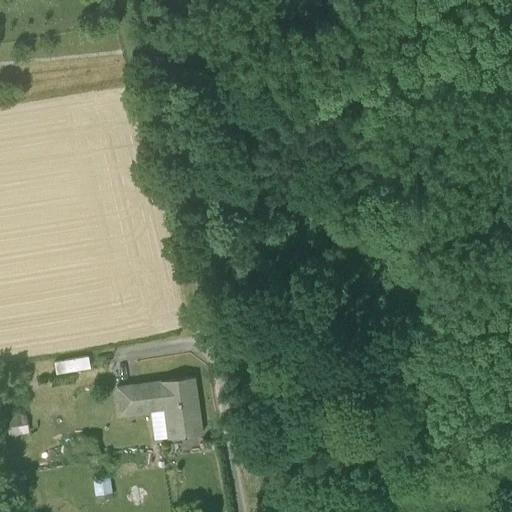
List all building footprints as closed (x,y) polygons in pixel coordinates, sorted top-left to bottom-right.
[(165,409),(169,439),(201,434),(194,377),(138,384),(141,412),(150,411),(165,409)] [(117,387),(120,414),(141,412),(138,384),(117,387)] [(169,439),(165,409),(150,411),(153,441),(169,439)] [(26,415),(5,418),(7,438),(29,435),(26,415)] [(88,455),(90,468),(135,463),(134,450),(88,455)] [(110,477),(92,480),(96,500),(112,498),(110,477)]
